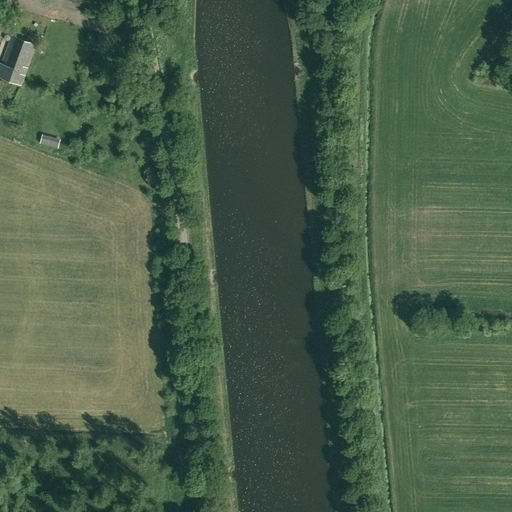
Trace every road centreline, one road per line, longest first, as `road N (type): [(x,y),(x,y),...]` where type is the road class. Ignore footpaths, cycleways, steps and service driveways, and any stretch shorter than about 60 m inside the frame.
road 1 (unclassified): [(211,511),(182,231),(142,0)]
road 2 (track): [(363,511),(337,189)]
road 3 (track): [(337,189),(337,0)]
